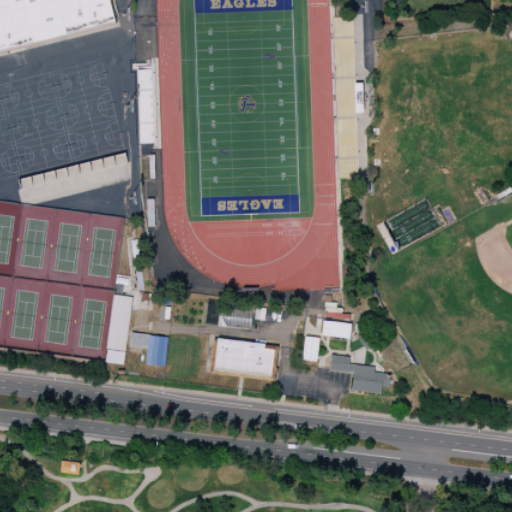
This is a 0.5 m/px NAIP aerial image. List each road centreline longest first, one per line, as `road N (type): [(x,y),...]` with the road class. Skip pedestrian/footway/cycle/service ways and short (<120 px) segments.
road 1 (secondary): [(511,449),(0,384)]
road 2 (secondary): [(0,417),(313,456)]
